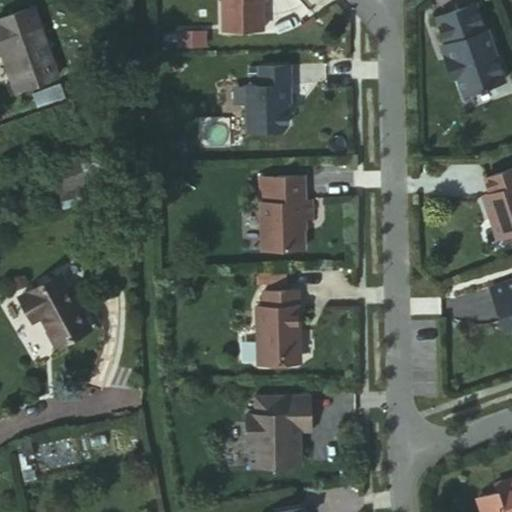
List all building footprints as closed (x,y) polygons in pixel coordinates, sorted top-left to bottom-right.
[(224,0),(225,25),(264,24),(264,0),(224,0)] [(477,25),(467,0),(462,0),(429,12),(439,39),(434,40),(437,48),(441,46),(443,52),(439,54),(445,73),(450,71),(456,89),(497,75),(479,25),(477,25)] [(0,69),(8,91),(50,75),(23,5),(0,12),(0,69)] [(291,80),(291,60),(258,61),(259,79),(245,80),(247,125),(283,124),(288,119),(287,96),(291,96),(290,80),(291,80)] [(471,190),(486,233),(511,223),(511,159),(473,173),(478,188),(471,190)] [(59,198),(82,190),(79,175),(70,176),(66,161),(50,165),(59,198)] [(301,195),(301,170),(258,171),(260,239),(264,244),(300,243),(300,213),(309,213),(308,195),(301,195)] [(481,282),(498,331),(511,325),(511,278),(510,272),(481,282)] [(56,276),(19,296),(26,314),(34,310),(39,320),(55,354),(86,334),(56,276)] [(295,327),(294,285),(259,285),(260,300),(253,300),(254,357),(291,357),(295,352),(295,340),(291,336),(291,327),(295,327)] [(305,424),(304,389),(249,391),(249,404),(249,409),(241,408),(242,438),(245,438),(245,459),(295,458),(294,439),(289,440),(289,425),(294,425),(305,424)] [(511,511),(511,471),(510,472),(509,470),(486,478),(488,485),(468,492),(474,511),(511,511)] [(299,511),(297,501),(270,505),(270,510),(256,511),(299,511)]
